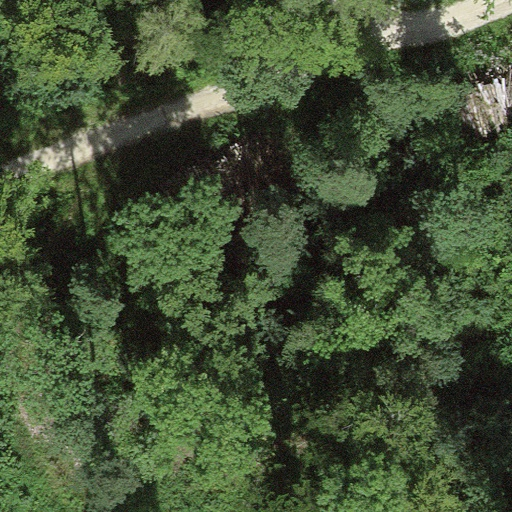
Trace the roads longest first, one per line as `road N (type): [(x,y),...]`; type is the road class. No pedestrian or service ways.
road 1 (track): [(222,102),(0,180)]
road 2 (track): [(359,41),(508,0)]
road 3 (track): [(222,102),(359,41)]
